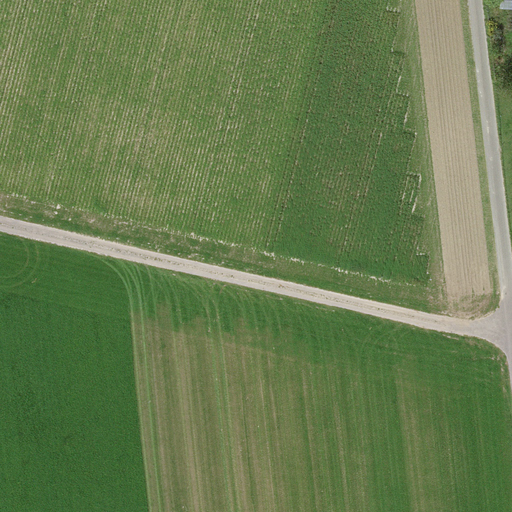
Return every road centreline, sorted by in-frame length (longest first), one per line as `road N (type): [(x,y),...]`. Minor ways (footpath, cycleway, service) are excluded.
road 1 (track): [(511,333),(466,330),(0,225)]
road 2 (track): [(481,0),(511,295)]
